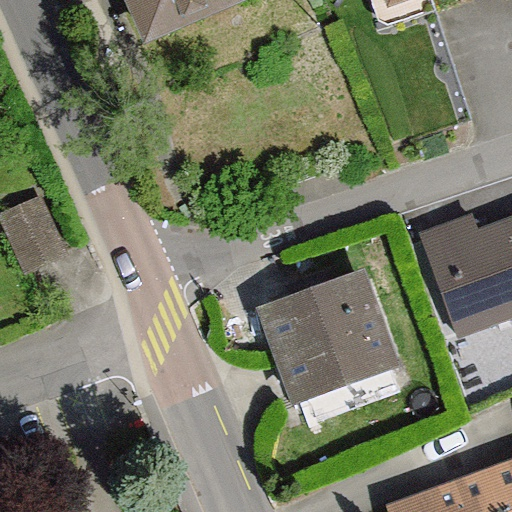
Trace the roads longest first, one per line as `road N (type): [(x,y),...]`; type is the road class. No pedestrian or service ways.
road 1 (residential): [(138,277),(511,156)]
road 2 (tertiary): [(138,277),(19,0)]
road 3 (tertiary): [(231,511),(153,318)]
road 4 (residential): [(153,318),(0,377)]
